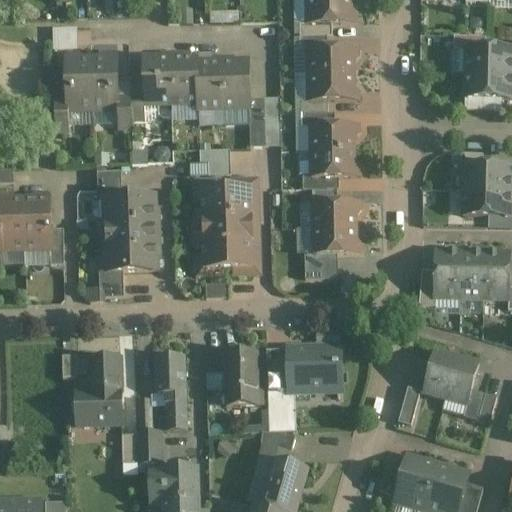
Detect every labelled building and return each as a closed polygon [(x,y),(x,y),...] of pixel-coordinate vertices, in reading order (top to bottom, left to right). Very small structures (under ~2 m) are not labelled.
[(349,12),(349,1),(305,2),(306,27),(306,29),(331,28),(332,27),(356,27),(355,19),(349,12)] [(331,28),(306,29),(306,27),(299,27),(299,40),(326,40),(331,39),(331,28)] [(486,40),(454,39),(454,53),(466,53),(466,52),(486,52),(486,40)] [(327,52),(326,40),(299,40),(299,53),(307,53),(307,52),(327,52)] [(327,52),(307,52),(307,53),(307,79),(351,78),(350,66),(357,60),(357,51),(327,52)] [(511,52),(486,52),(466,52),(466,53),(465,76),(511,77),(511,52)] [(27,55),(13,55),(14,87),(31,86),(30,58),(27,58),(27,55)] [(112,58),(103,58),(99,62),(91,62),(92,113),(117,113),(119,112),(118,100),(117,85),(115,83),(114,78),(117,75),(116,61),(112,58)] [(78,59),(68,59),(65,63),(65,77),(68,79),(68,84),(65,87),(66,103),(66,114),(67,114),(92,113),(91,62),(82,63),(78,59)] [(180,60),(181,61),(170,61),(172,108),(197,107),(198,107),(196,65),(197,65),(197,59),(180,60)] [(161,60),(142,61),(143,77),(145,108),(172,108),(170,61),(161,62),(161,60)] [(248,64),(232,64),(232,66),(222,66),(223,112),(249,112),(250,111),(249,102),(248,64)] [(212,66),(212,65),(197,65),(196,65),(198,107),(197,107),(197,113),(223,112),(222,66),(212,66)] [(511,77),(465,76),(465,101),(511,102),(511,77)] [(143,77),(129,78),(130,99),(130,109),(145,108),(143,77)] [(351,90),(351,78),(307,79),(307,105),(308,105),(326,105),(357,104),(357,96),(351,90)] [(130,109),(130,99),(118,100),(119,112),(117,113),(117,132),(131,132),(130,109)] [(264,127),(263,101),(249,102),(250,111),(249,112),(249,127),(264,127)] [(280,126),(279,101),(263,101),(264,127),(280,126)] [(66,103),(54,103),(55,136),(68,135),(67,114),(66,114),(66,103)] [(327,117),(326,105),(308,105),(307,105),(301,105),(301,117),(327,117)] [(327,117),(301,117),(301,130),(309,131),(309,129),(334,129),(334,116),(327,117)] [(280,150),(280,126),(264,127),(265,150),(280,150)] [(264,127),(249,127),(250,150),(265,150),(264,127)] [(358,136),(358,128),(334,129),(309,129),(309,131),(310,155),(352,155),(352,143),(358,136)] [(352,155),(310,155),(310,181),(310,182),(338,181),(359,181),(359,173),(352,166),(352,155)] [(483,158),(452,157),(452,169),(464,169),(482,170),(483,158)] [(229,165),(207,165),(208,180),(230,179),(229,165)] [(482,170),(464,169),(463,194),(511,195),(511,170),(482,170)] [(12,173),(0,173),(0,187),(13,187),(12,173)] [(120,175),(96,176),(97,188),(121,188),(120,175)] [(338,193),(338,181),(310,182),(310,181),(302,181),(302,194),(312,194),(336,194),(338,193)] [(121,188),(97,188),(97,202),(104,202),(104,201),(121,200),(121,188)] [(250,190),(201,192),(202,219),(251,218),(250,190)] [(336,205),(336,194),(312,194),(312,206),(336,205)] [(511,195),(463,194),(462,219),(510,220),(511,195)] [(45,198),(36,198),(32,202),(23,202),(25,253),(49,253),(51,253),(50,232),(49,201),(45,198)] [(10,199),(1,199),(0,200),(0,254),(25,253),(23,202),(14,203),(10,199)] [(121,200),(104,201),(104,202),(105,226),(154,225),(154,199),(121,200)] [(308,203),(299,204),(301,255),(310,255),(308,203)] [(312,206),(311,206),(312,232),(354,231),(354,220),(360,213),(360,205),(336,205),(312,206)] [(251,218),(202,219),(202,246),(252,244),(251,218)] [(154,225),(105,226),(106,251),(155,249),(154,225)] [(355,243),(354,231),(312,232),(312,258),(312,259),(336,258),(361,258),(361,249),(355,243)] [(64,268),(63,232),(50,232),(51,253),(49,253),(50,269),(64,268)] [(252,244),(202,246),(203,273),(253,272),(252,244)] [(155,249),(106,251),(106,275),(107,276),(122,276),(156,275),(155,249)] [(461,255),(436,254),(435,274),(435,302),(460,303),(461,255)] [(485,255),(461,255),(460,303),(484,303),(485,255)] [(509,256),(485,255),(484,303),(508,304),(509,290),(509,256)] [(337,282),(336,258),(312,259),(312,258),(304,258),(305,283),(337,282)] [(435,274),(422,274),(418,310),(435,310),(435,302),(435,274)] [(122,276),(107,276),(106,275),(98,275),(99,289),(123,288),(122,276)] [(123,288),(99,289),(99,302),(123,301),(123,288)] [(227,288),(205,288),(205,303),(228,302),(227,288)] [(338,350),(289,352),(289,354),(291,395),(291,397),(309,396),(309,393),(339,392),(338,350)] [(226,352),(205,353),(206,377),(224,377),(224,358),(226,358),(226,352)] [(289,354),(266,355),(268,396),(291,395),(289,354)] [(457,361),(436,355),(424,396),(446,402),(457,361)] [(226,358),(224,358),(224,377),(226,377),(228,410),(258,408),(256,357),(226,358)] [(78,358),(61,358),(62,383),(75,383),(74,379),(89,378),(88,363),(78,363),(78,358)] [(184,359),(154,360),(154,397),(164,397),(167,435),(186,434),(184,359)] [(89,394),(75,394),(76,429),(77,429),(78,423),(97,423),(97,429),(122,428),(120,360),(88,361),(88,363),(89,378),(89,394)] [(457,361),(446,402),(466,408),(467,408),(471,394),(478,367),(457,361)] [(420,395),(408,391),(398,426),(411,429),(420,395)] [(485,397),(471,394),(467,408),(466,408),(463,420),(478,424),(479,421),(485,398),(485,397)] [(497,401),(485,398),(479,421),(490,424),(497,401)] [(151,403),(138,403),(139,434),(153,434),(151,403)] [(293,415),(269,416),(269,436),(294,436),(293,415)] [(139,434),(137,434),(137,467),(161,467),(160,434),(154,434),(139,434)] [(269,436),(262,437),(260,451),(291,456),(298,436),(294,436),(269,436)] [(133,438),(120,438),(120,458),(133,458),(133,438)] [(425,511),(438,469),(409,461),(407,469),(398,501),(397,505),(420,511),(425,511)] [(294,511),(306,473),(275,464),(262,510),(269,511),(294,511)] [(407,469),(387,464),(379,495),(398,501),(407,469)] [(467,478),(438,469),(425,511),(457,511),(464,486),(467,478)] [(194,473),(150,474),(151,495),(163,494),(163,511),(198,511),(198,502),(195,502),(194,473)] [(477,511),(483,492),(464,486),(457,511),(477,511)]
